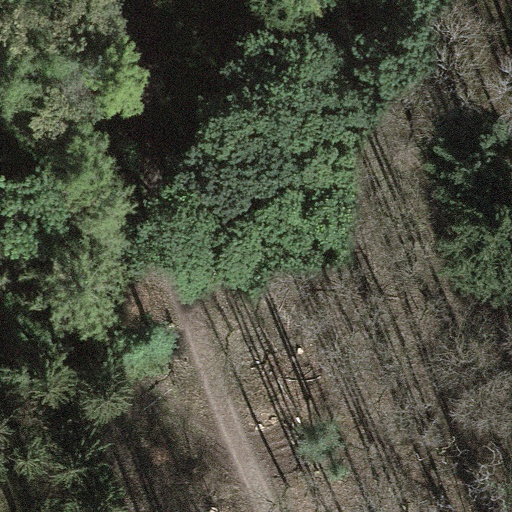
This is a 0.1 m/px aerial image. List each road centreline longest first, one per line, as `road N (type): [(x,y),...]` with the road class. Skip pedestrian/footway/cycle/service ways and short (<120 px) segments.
road 1 (track): [(275,511),(184,314),(154,191),(145,0)]
road 2 (track): [(232,428),(169,407),(0,222)]
